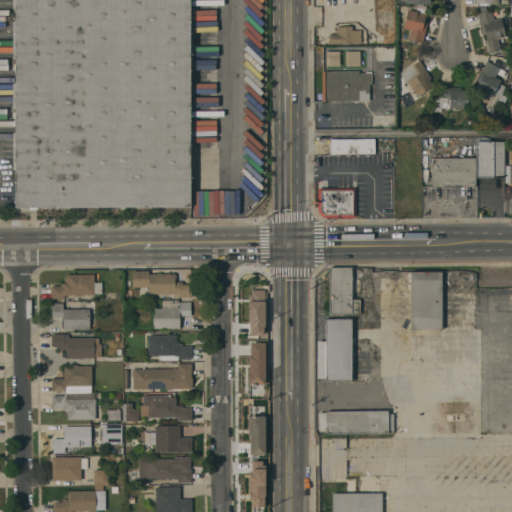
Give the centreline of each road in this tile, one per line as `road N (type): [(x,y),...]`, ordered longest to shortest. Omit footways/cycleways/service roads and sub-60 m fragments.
road 1 (residential): [(220,243),(222,511)]
road 2 (residential): [(21,244),(23,511)]
road 3 (secondary): [(287,241),(289,399)]
road 4 (primary): [(445,240),(287,241)]
road 5 (secondary): [(289,84),(287,241)]
